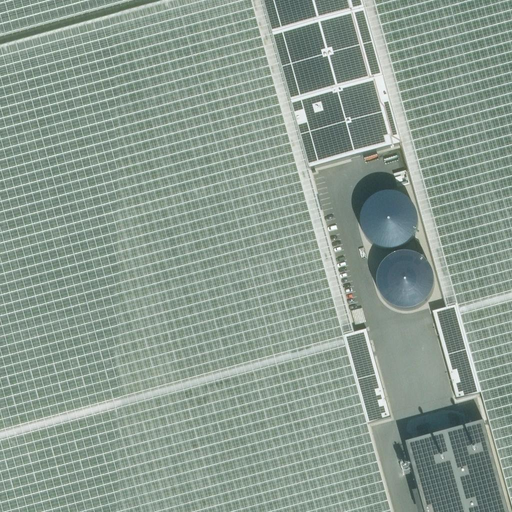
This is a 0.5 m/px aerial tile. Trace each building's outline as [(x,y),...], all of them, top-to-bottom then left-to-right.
[(0,0),(0,37),(137,0),(170,0),(0,46),(0,511),(392,511),(368,425),(344,336),(354,333),(309,171),(262,0),(0,0)] [(362,0),(262,0),(309,171),(402,145),(362,0)] [(511,0),(362,0),(402,145),(446,307),(456,305),(480,394),(511,509),(511,0)] [(397,257),(405,254),(411,249),(416,243),(420,235),(421,227),(420,219),(416,211),(411,204),(408,201),(404,199),(400,197),(396,196),(391,195),(387,195),(382,196),(378,197),(374,199),(370,202),(366,205),(361,211),(358,219),(357,227),(358,235),(361,243),(367,249),(373,254),(381,257),(389,258),(397,257)] [(415,323),(422,319),(429,314),(434,308),(437,300),(438,292),(437,284),(434,276),(429,270),(425,267),(422,264),(417,262),(413,261),(409,260),(404,261),(400,261),(395,262),(391,264),(387,267),(384,270),(379,276),(376,284),(375,292),(376,300),(379,308),(384,315),(391,320),(398,323),(406,324),(415,323)] [(446,307),(432,311),(456,401),(480,394),(456,305),(446,307)] [(354,333),(344,336),(368,425),(391,419),(366,329),(354,333)] [(507,511),(483,421),(405,442),(424,511),(507,511)]
